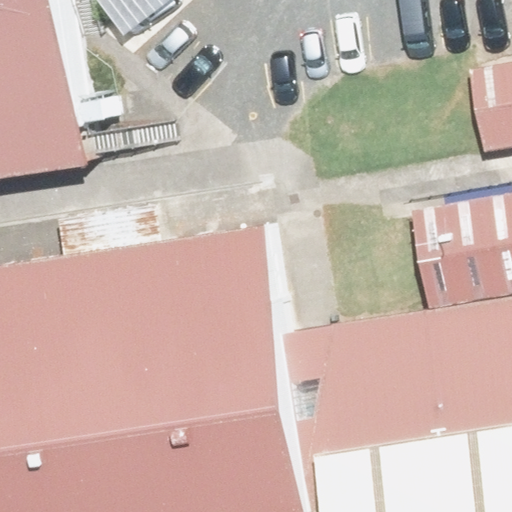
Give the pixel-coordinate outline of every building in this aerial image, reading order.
[(48,0),(0,0),(0,158),(72,148),(48,0)] [(511,49),(431,61),(444,141),(511,130),(511,49)] [(511,173),(357,197),(371,290),(511,268),(511,173)] [(249,194),(0,231),(0,511),(281,511),(297,510),(249,194)] [(511,291),(302,323),(318,425),(511,395),(511,291)] [(511,511),(511,405),(312,436),(323,511),(511,511)]
